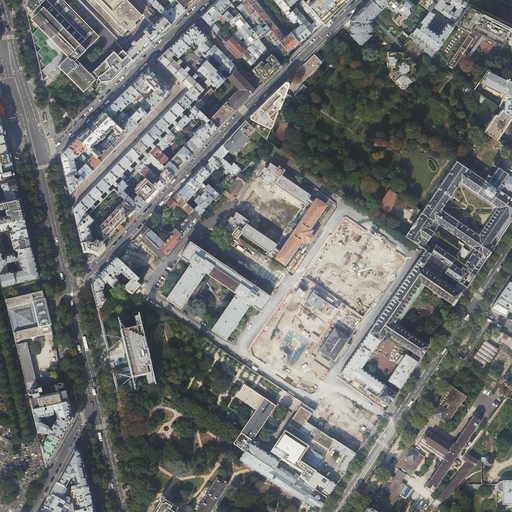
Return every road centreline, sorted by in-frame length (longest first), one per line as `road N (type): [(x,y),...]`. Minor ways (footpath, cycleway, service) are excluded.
road 1 (residential): [(65,287),(84,280),(358,0)]
road 2 (primary): [(338,511),(473,307)]
road 3 (residential): [(206,0),(36,163)]
road 4 (secondary): [(36,163),(65,287)]
road 5 (residential): [(31,511),(92,400)]
